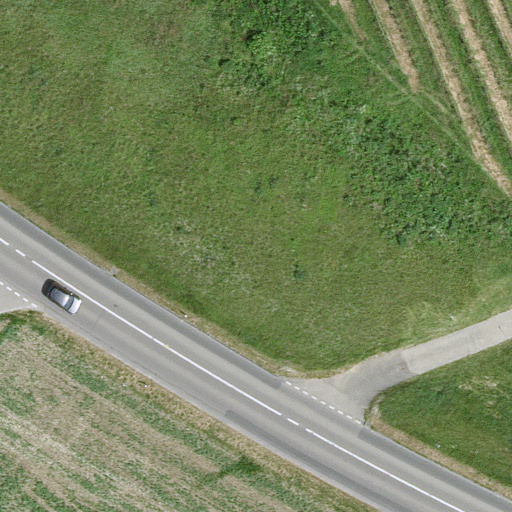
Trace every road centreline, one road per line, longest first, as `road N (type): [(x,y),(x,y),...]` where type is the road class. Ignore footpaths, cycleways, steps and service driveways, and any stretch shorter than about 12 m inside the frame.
road 1 (secondary): [(464,511),(298,425),(0,238)]
road 2 (track): [(511,321),(370,377),(298,425)]
